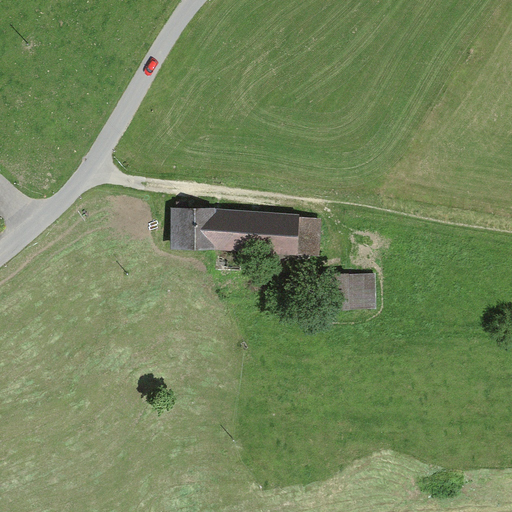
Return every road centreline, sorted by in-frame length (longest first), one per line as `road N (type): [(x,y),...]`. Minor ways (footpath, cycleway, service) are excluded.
road 1 (residential): [(197,0),(97,172),(0,262)]
road 2 (track): [(328,206),(124,186),(97,172)]
